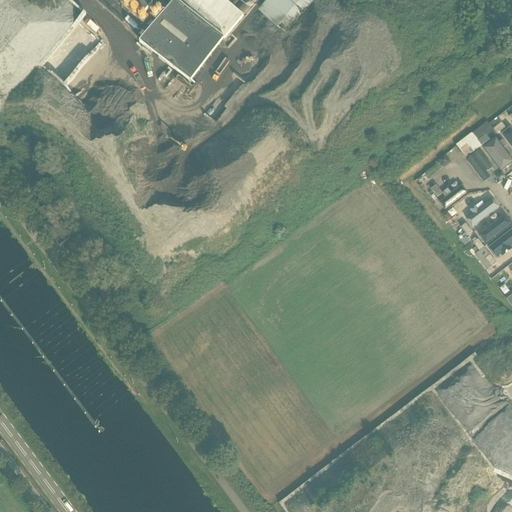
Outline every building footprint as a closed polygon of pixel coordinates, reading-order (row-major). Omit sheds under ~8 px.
[(148,16),(155,7),(145,0),(134,0),(132,3),(148,16)] [(176,0),(163,0),(159,6),(167,12),(142,44),(192,82),(225,39),(176,1),(176,0)] [(176,0),(176,1),(225,39),(244,14),(226,0),(176,0)] [(268,0),(259,11),(286,34),(315,0),(268,0)] [(506,128),(502,123),(494,130),(498,134),(506,128)] [(490,140),(486,136),(485,136),(480,129),(473,135),(481,146),(482,146),(490,140)] [(511,130),(499,139),(511,156),(511,130)] [(473,152),(481,146),(473,135),(458,147),(463,154),(462,154),(466,159),(474,152),(473,152)] [(511,169),(511,156),(499,139),(483,151),(502,177),(511,169)] [(502,177),(483,151),(468,162),(487,188),(502,177)] [(438,161),(444,168),(451,161),(444,155),(438,161)] [(437,203),(445,214),(470,195),(462,184),(437,203)] [(430,190),(437,198),(442,194),(436,186),(430,190)] [(505,211),(493,195),(466,217),(478,233),(505,211)] [(110,294),(45,207),(35,214),(60,247),(61,245),(78,267),(76,269),(100,301),(110,294)] [(488,245),(511,225),(511,219),(505,211),(478,233),(488,245)] [(460,228),(467,236),(472,232),(465,224),(460,228)] [(511,247),(511,225),(488,245),(499,258),(511,247)] [(484,247),(478,239),(473,243),(479,251),(484,247)] [(490,255),(485,259),(491,267),(496,263),(490,255)]
